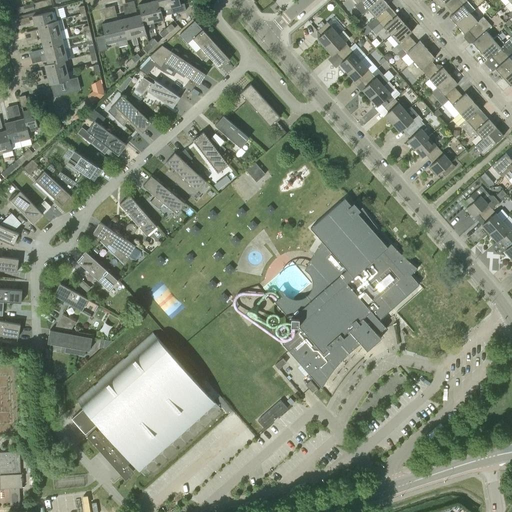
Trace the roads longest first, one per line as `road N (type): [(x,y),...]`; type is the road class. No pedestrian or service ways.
road 1 (tertiary): [(511,319),(321,98)]
road 2 (residential): [(82,218),(252,59)]
road 3 (residential): [(324,511),(484,458)]
road 4 (residential): [(511,116),(405,0)]
road 5 (residential): [(40,387),(39,257)]
